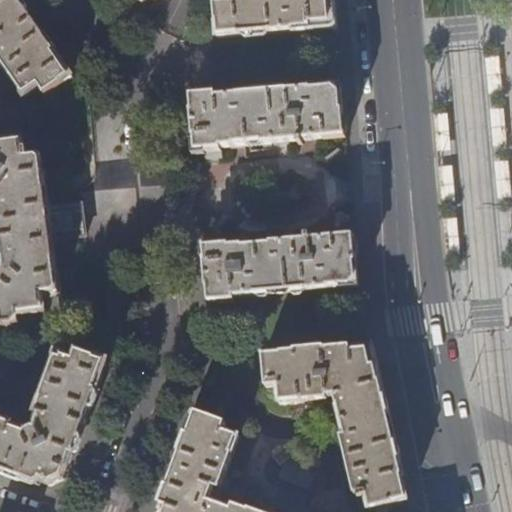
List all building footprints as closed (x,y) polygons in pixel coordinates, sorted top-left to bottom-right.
[(72,78),(18,0),(0,0),(0,62),(26,99),(40,90),(44,96),(72,78)] [(332,0),(228,0),(229,5),(214,6),(217,39),(335,28),(332,0)] [(486,58),(489,95),(502,93),(499,59),(499,57),(486,58)] [(205,153),(205,158),(221,156),(220,149),(345,138),(342,111),(341,87),(215,99),(215,95),(190,96),(195,154),(205,153)] [(490,110),(493,147),(507,146),(504,114),(504,109),(490,110)] [(434,115),(437,152),(451,151),(448,114),(434,115)] [(0,326),(19,324),(19,316),(45,313),(43,297),(59,295),(53,241),(85,237),(81,204),(49,209),(42,157),(33,158),(31,146),(24,147),(24,142),(0,145),(0,326)] [(495,163),(498,199),(511,198),(509,170),(508,161),(495,163)] [(438,168),(442,204),(455,203),(452,167),(438,168)] [(269,188),(270,202),(298,200),(297,185),(269,188)] [(443,220),(446,257),(460,255),(457,219),(443,220)] [(203,247),(208,304),(234,302),(233,298),(358,287),(354,237),(229,248),(229,245),(203,247)] [(374,509),(376,511),(381,511),(388,511),(388,505),(408,501),(403,480),(395,447),(374,356),(371,346),(264,356),(266,388),(278,387),(279,404),(314,402),(314,405),(315,406),(324,405),(326,403),(326,400),(328,400),(327,398),(335,397),(345,437),(342,438),(347,461),(343,462),(343,464),(345,472),(346,473),(349,472),(355,496),(358,496),(359,499),(366,497),(370,510),(374,509)] [(65,479),(108,362),(77,350),(74,359),(58,353),(35,413),(39,414),(34,426),(26,430),(15,425),(16,423),(0,416),(0,471),(39,486),(41,482),(51,486),(65,479)] [(255,511),(233,504),(232,508),(210,500),(215,488),(219,490),(220,488),(222,489),(225,488),(228,480),(227,478),(224,477),(239,436),(224,430),(225,425),(223,418),(214,414),(210,419),(195,413),(161,505),(166,507),(164,511),(255,511)] [(278,478),(307,488),(312,475),(283,464),(278,478)]
